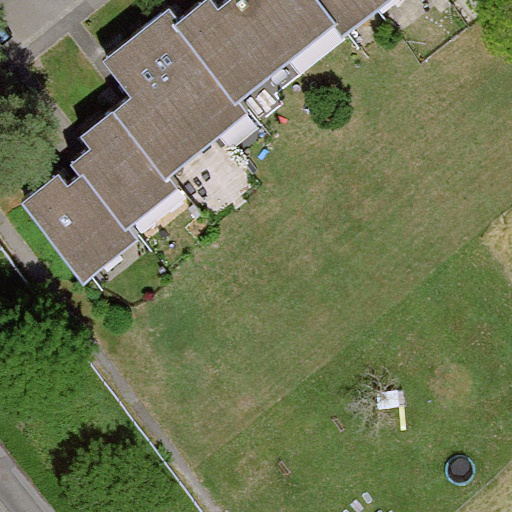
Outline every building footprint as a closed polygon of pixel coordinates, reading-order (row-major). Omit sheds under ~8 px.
[(230,92),(332,9),(324,0),(218,0),(215,3),(212,0),(194,0),(171,19),(230,92)] [(371,0),(324,0),(332,9),(343,23),(371,0)] [(240,103),(230,92),(171,19),(162,9),(106,54),(134,88),(112,105),(162,167),(240,103)] [(162,167),(112,105),(84,128),(94,140),(75,155),(83,165),(124,215),(171,178),(162,167)] [(136,229),(124,215),(83,165),(66,179),(59,170),(23,199),(83,272),(136,229)]
